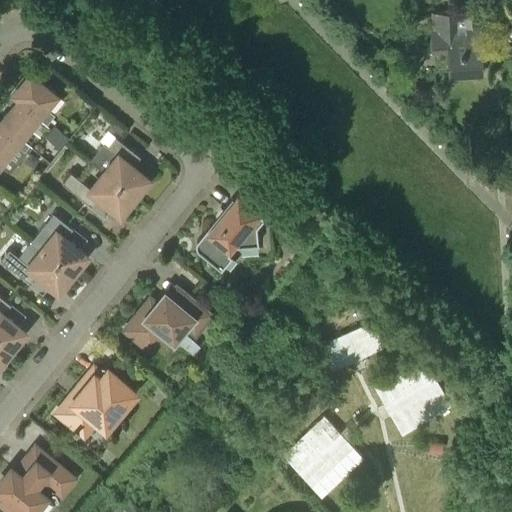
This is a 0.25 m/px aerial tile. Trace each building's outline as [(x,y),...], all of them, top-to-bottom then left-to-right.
[(479,26),(457,28),(456,12),(432,13),(433,28),(432,28),(433,50),(448,49),(450,72),(482,71),(479,26)] [(41,113),(38,116),(47,123),(55,114),(46,107),(57,93),(30,72),(25,78),(23,77),(12,89),(41,113)] [(21,138),(38,116),(41,113),(12,89),(8,95),(15,102),(0,120),(0,121),(20,138),(21,138)] [(20,138),(0,121),(0,162),(16,144),(25,151),(30,145),(21,138),(20,138)] [(124,131),(114,123),(111,128),(121,135),(124,131)] [(46,136),(61,149),(69,138),(54,126),(46,136)] [(104,171),(134,195),(148,178),(132,166),(140,156),(115,136),(107,146),(103,143),(89,160),(104,171)] [(134,195),(104,171),(91,188),(71,172),(62,182),(91,205),(98,195),(120,213),(134,195)] [(232,197),(198,239),(197,240),(196,242),(196,243),(195,244),(195,245),(196,247),(196,248),(197,249),(198,250),(221,269),(232,256),(228,253),(234,246),(258,243),(256,227),(264,217),(238,196),(235,199),(232,197)] [(53,212),(32,239),(42,247),(73,272),(86,254),(65,237),(72,227),(53,212)] [(73,272),(42,247),(32,239),(31,239),(18,255),(9,248),(0,258),(29,281),(36,272),(58,289),(73,272)] [(198,330),(212,313),(189,295),(181,305),(165,292),(150,310),(144,305),(124,329),(151,350),(165,333),(174,339),(188,322),(198,330)] [(0,339),(11,348),(25,331),(3,313),(11,304),(0,295),(0,339)] [(384,346),(372,320),(319,344),(331,370),(354,360),(361,356),(384,346)] [(0,339),(0,361),(11,348),(0,339)] [(422,354),(372,383),(384,404),(390,413),(402,433),(451,404),(422,354)] [(108,368),(100,378),(91,370),(77,387),(81,390),(73,399),(69,396),(57,412),(75,427),(73,429),(76,432),(78,429),(84,434),(96,419),(100,423),(112,409),(116,413),(135,390),(108,368)] [(363,456),(347,439),(340,431),(339,431),(324,414),(282,454),(321,496),(363,456)] [(441,439),(421,439),(421,451),(441,451),(441,439)] [(48,457),(40,467),(27,456),(16,471),(11,468),(0,481),(0,489),(6,494),(1,500),(16,511),(21,506),(27,511),(31,511),(45,495),(43,493),(50,484),(61,493),(74,477),(48,457)] [(448,483),(452,463),(439,461),(436,481),(448,483)] [(126,497),(119,505),(128,511),(131,511),(136,506),(126,497)]
